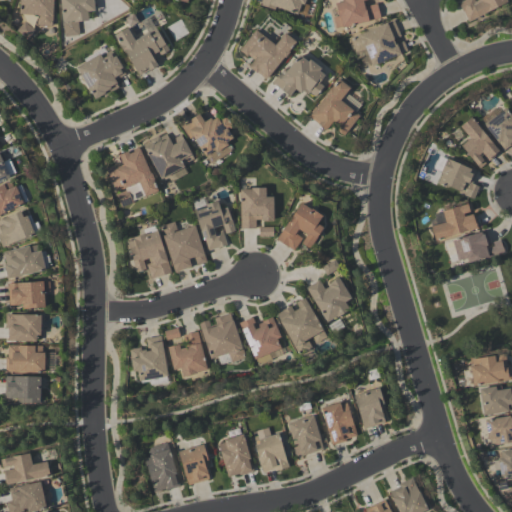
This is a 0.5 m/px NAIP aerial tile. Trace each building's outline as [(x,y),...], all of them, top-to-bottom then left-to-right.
[(52,0),(51,26),(36,25),(37,16),(18,15),(19,0),(52,0)] [(93,0),(94,11),(87,12),(88,21),(77,22),(79,36),(64,37),(59,0),(93,0)] [(260,5),(261,0),(305,0),(304,5),(300,4),(297,15),(275,7),(274,10),(260,5)] [(364,7),(376,4),(380,19),(342,28),(342,27),(335,28),(333,18),(338,17),(334,4),(343,2),(342,0),(367,0),(362,1),(364,7)] [(505,0),(507,3),(468,22),(463,12),(462,12),(458,4),(465,0),(474,0),(476,4),(480,2),(479,0),(505,0)] [(350,40),(393,21),(400,36),(393,40),(395,45),(403,42),(407,51),(372,66),(364,49),(356,53),(350,40)] [(138,77),(124,52),(122,52),(119,46),(120,46),(114,35),(127,28),(134,41),(155,29),(164,44),(165,43),(169,51),(160,56),(160,55),(153,59),(157,66),(138,77)] [(296,42),(288,52),(289,53),(285,58),(283,57),(266,80),(256,73),(256,74),(248,67),(253,60),(247,56),(246,57),(238,51),(255,30),(274,46),(284,33),(296,42)] [(115,81),(119,88),(112,92),(112,93),(104,98),(102,95),(94,100),(76,68),(85,63),(83,59),(103,48),(106,53),(111,50),(125,75),(115,81)] [(272,83),(284,68),(286,70),(298,55),(307,62),(309,60),(320,69),(318,71),(324,76),(318,83),(323,87),(315,97),(309,93),(307,95),(302,91),(300,94),(294,90),(289,97),(272,83)] [(359,116),(343,136),(336,130),(338,128),(332,123),(325,131),(317,125),(318,124),(309,117),(326,95),(325,94),(330,89),(331,90),(338,80),(349,89),(340,101),(359,116)] [(484,126),(505,109),(511,117),(511,144),(503,151),(484,126)] [(203,123),(210,118),(211,121),(216,118),(218,120),(225,116),(232,127),(227,131),(232,138),(226,143),(231,151),(210,165),(192,137),(189,139),(181,126),(198,115),(203,123)] [(460,147),(469,139),(459,127),(470,118),(499,153),(488,162),(481,154),(478,156),(485,164),(479,169),(460,147)] [(143,146),(150,142),(150,141),(158,136),(159,138),(166,134),(169,141),(180,135),(193,160),(182,166),(183,168),(160,180),(143,146)] [(121,208),(115,196),(125,191),(124,189),(115,193),(105,170),(114,166),(115,169),(122,166),(118,156),(138,147),(150,175),(151,174),(154,181),(153,181),(157,192),(144,198),(144,197),(132,202),(133,203),(121,208)] [(0,158),(2,163),(9,160),(15,173),(8,176),(9,178),(0,182),(0,158)] [(476,172),(471,184),(478,187),(472,200),(458,193),(458,192),(448,188),(447,189),(436,184),(441,174),(440,174),(446,160),(476,172)] [(0,186),(10,182),(13,188),(15,187),(23,205),(0,215),(0,186)] [(273,222),(261,222),(261,220),(255,221),(255,229),(240,229),(239,190),(250,190),(250,189),(265,189),(265,198),(272,198),(273,222)] [(226,246),(206,252),(193,210),(204,207),(204,206),(217,202),(219,210),(226,208),(230,219),(234,232),(225,235),(222,226),(215,228),(216,233),(222,231),(226,246)] [(299,232),(296,236),(302,239),(293,252),(276,240),(300,204),(310,211),(311,210),(322,217),(317,225),(322,229),(308,250),(300,244),(306,236),(299,232)] [(478,229),(435,242),(430,227),(445,223),(441,212),(470,204),(472,212),(463,215),(463,218),(474,214),(478,229)] [(0,220),(20,212),(22,218),(26,216),(34,235),(2,248),(0,243),(0,220)] [(159,228),(174,223),(177,232),(194,227),(206,263),(196,266),(194,258),(189,260),(191,268),(174,273),(159,228)] [(126,242),(132,240),(132,239),(144,235),(143,231),(155,227),(170,274),(150,280),(146,265),(151,264),(150,259),(142,261),(145,270),(143,270),(143,272),(139,273),(138,272),(136,273),(126,242)] [(258,228),(258,237),(272,237),(272,228),(258,228)] [(486,245),(487,249),(493,247),(492,243),(500,241),(504,253),(467,264),(466,259),(457,262),(451,242),(486,231),(490,244),(486,245)] [(7,280),(4,265),(5,265),(2,253),(36,245),(38,252),(40,251),(45,272),(7,280)] [(321,268),(334,260),(339,268),(326,276),(321,268)] [(305,289),(318,281),(324,290),(329,287),(327,285),(338,279),(350,299),(344,303),(349,311),(336,319),(335,318),(326,323),(305,289)] [(8,284),(43,283),(44,309),(22,310),(22,306),(9,306),(8,284)] [(299,356),(275,315),(290,307),(293,312),(298,309),(295,304),(304,299),(326,338),(315,344),(312,338),(307,340),(311,348),(299,356)] [(219,365),(217,358),(210,360),(198,324),(208,321),(210,329),(216,327),(213,319),(229,314),(240,348),(242,348),(245,359),(230,363),(230,362),(219,365)] [(36,342),(7,341),(8,329),(5,329),(6,315),(41,316),(40,336),(36,336),(36,342)] [(238,324),(252,318),(255,326),(262,323),(261,322),(271,318),(280,338),(276,340),(280,349),(268,354),(270,360),(257,365),(255,360),(253,361),(238,324)] [(163,332),(177,329),(179,338),(165,341),(163,332)] [(206,371),(195,373),(196,375),(182,378),(180,369),(172,371),(167,348),(178,346),(179,350),(186,349),(183,336),(197,332),(206,371)] [(160,337),(167,377),(165,378),(166,383),(150,386),(149,383),(140,384),(140,382),(138,382),(136,372),(132,373),(128,350),(140,348),(141,351),(147,350),(145,339),(160,337)] [(5,372),(5,357),(7,357),(7,345),(18,345),(18,346),(42,347),(42,353),(44,353),(44,373),(18,373),(18,372),(5,372)] [(472,387),(469,368),(472,367),(470,360),(492,357),(492,356),(505,354),(507,366),(508,365),(511,381),(472,387)] [(40,377),(40,404),(17,404),(17,399),(4,399),(5,377),(40,377)] [(511,411),(483,417),(478,391),(500,386),(501,391),(511,388),(511,411)] [(363,430),(353,396),(378,389),(384,410),(380,411),(384,424),(363,430)] [(320,409),(339,403),(340,406),(346,404),(356,436),(345,440),(346,442),(331,446),(320,409)] [(313,416),(323,450),(300,457),(297,444),(293,445),(287,424),(313,416)] [(484,421),(511,416),(511,442),(491,446),(490,440),(487,440),(484,421)] [(262,474),(254,447),(260,445),(256,432),(268,429),(270,437),(278,435),(288,468),(275,472),(274,470),(262,474)] [(227,478),(217,445),(224,443),(223,441),(242,435),(253,472),(239,476),(239,475),(227,478)] [(144,460),(149,459),(148,453),(150,449),(167,443),(179,487),(165,491),(165,489),(153,493),(144,460)] [(177,453),(202,445),(208,466),(204,467),(208,480),(187,486),(177,453)] [(500,452),(511,450),(511,477),(500,480),(497,459),(501,459),(500,452)] [(31,466),(47,463),(49,477),(5,486),(2,472),(11,470),(11,467),(5,468),(5,467),(1,468),(0,460),(29,454),(31,466)] [(397,511),(388,493),(399,487),(398,485),(412,478),(414,484),(413,484),(418,493),(419,493),(427,511),(425,511),(397,511)] [(46,510),(36,511),(26,511),(26,509),(23,510),(23,511),(8,511),(6,502),(11,501),(8,489),(41,482),(44,497),(43,497),(46,510)] [(364,511),(363,510),(384,500),(389,511),(364,511)]
